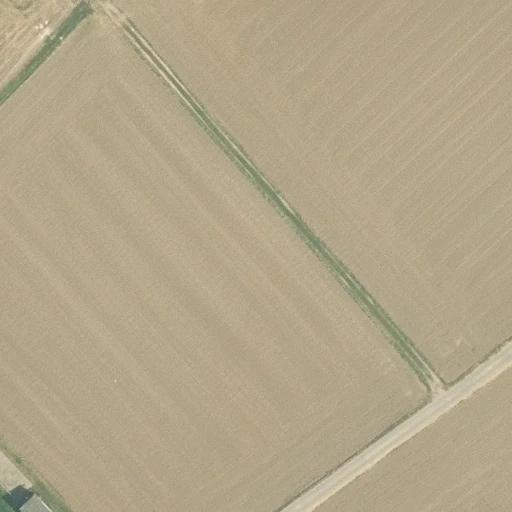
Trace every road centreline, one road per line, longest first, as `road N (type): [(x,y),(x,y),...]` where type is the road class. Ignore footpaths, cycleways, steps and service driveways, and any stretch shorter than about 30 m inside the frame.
road 1 (track): [(447,399),(104,0)]
road 2 (track): [(291,511),(511,351)]
road 3 (track): [(0,102),(94,0)]
